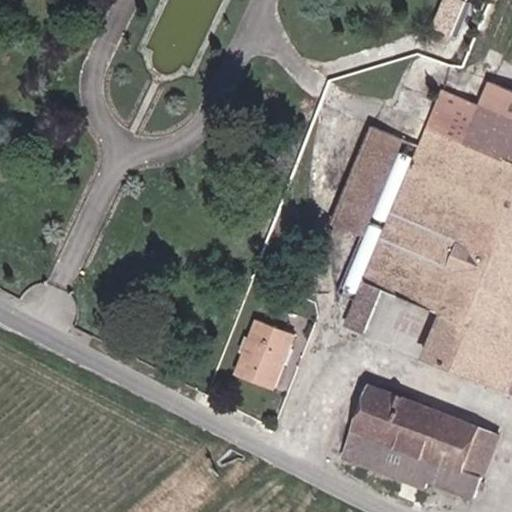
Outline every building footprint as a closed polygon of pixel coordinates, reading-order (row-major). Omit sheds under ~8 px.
[(452,0),(443,24),(462,32),(475,0),(452,0)] [(338,293),(356,301),(347,324),(366,333),(388,278),(389,279),(416,292),(399,336),(501,382),(511,386),(511,87),(492,80),(476,104),(443,90),(421,142),(420,145),(401,138),(372,126),(332,223),(361,236),(338,293)] [(281,347),(288,350),(295,334),(256,318),(234,372),(272,387),(283,362),(276,359),(281,347)] [(283,362),(288,350),(281,347),(276,359),(283,362)] [(468,485),(496,422),(370,368),(338,439),(419,475),(424,465),(468,485)]
